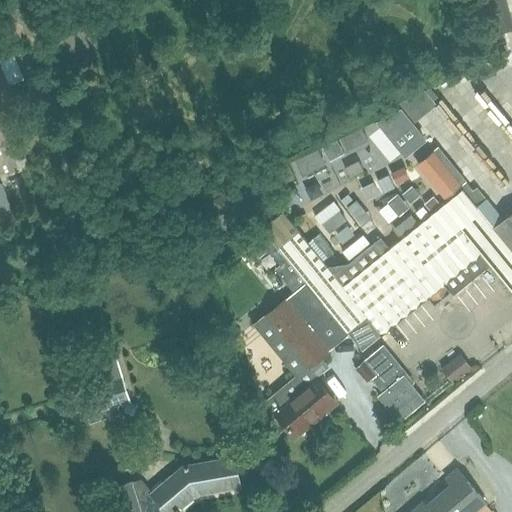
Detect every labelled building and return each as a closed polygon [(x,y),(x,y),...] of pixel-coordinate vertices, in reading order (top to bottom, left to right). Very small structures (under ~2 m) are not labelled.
[(1,60),(5,72),(15,68),(11,57),(1,60)] [(0,92),(11,88),(8,80),(0,62),(0,92)] [(98,87),(97,82),(93,78),(88,78),(83,80),(80,84),(80,89),(82,93),(87,95),(92,95),(96,91),(98,87)] [(352,118),(278,151),(294,187),(368,154),(361,139),(345,146),(343,141),(365,131),(373,148),(407,133),(397,109),(419,99),(411,82),(361,105),(368,119),(356,125),(352,118)] [(403,147),(415,186),(444,177),(432,138),(403,147)] [(0,174),(9,171),(0,147),(0,174)] [(372,210),(395,203),(390,185),(367,192),(372,210)] [(511,211),(502,219),(493,226),(462,188),(454,194),(343,285),(282,211),(262,227),(264,231),(275,244),(287,258),(298,272),(344,329),(365,313),(381,333),(444,282),(454,294),(491,265),(511,291),(511,211)] [(315,223),(336,209),(323,189),(301,204),(315,223)] [(211,200),(218,215),(234,208),(227,192),(211,200)] [(264,231),(249,243),(260,257),(275,244),(264,231)] [(287,258),(274,269),(285,282),(298,272),(287,258)] [(329,351),(286,298),(265,315),(278,330),(296,353),(288,360),(299,374),(267,400),(283,420),(296,435),(336,402),(315,377),(308,369),(329,351)] [(491,338),(498,348),(507,340),(500,331),(491,338)] [(438,332),(422,344),(440,369),(456,357),(438,332)] [(101,385),(81,392),(87,411),(91,425),(121,415),(117,402),(130,398),(117,359),(96,365),(101,385)] [(363,361),(356,368),(367,382),(375,376),(363,361)] [(372,378),(372,379),(382,391),(378,395),(377,396),(399,422),(425,401),(411,384),(393,362),(377,374),(376,375),(372,378)] [(240,486),(236,466),(235,456),(185,465),(154,494),(143,483),(131,483),(131,481),(112,488),(119,511),(174,511),(194,496),(201,493),(240,486)] [(418,511),(416,509),(412,511),(472,511),(485,501),(458,469),(447,479),(452,485),(419,511),(418,511)]
